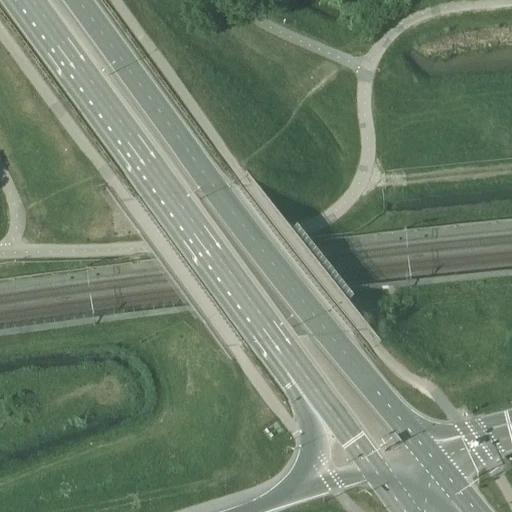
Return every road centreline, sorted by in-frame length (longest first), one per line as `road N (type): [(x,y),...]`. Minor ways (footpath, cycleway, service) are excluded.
road 1 (secondary): [(431,457),(220,193),(81,0)]
road 2 (secondary): [(32,0),(284,344)]
road 3 (motorway): [(284,344),(289,388),(313,443),(293,496)]
road 4 (secondary): [(284,344),(374,471)]
